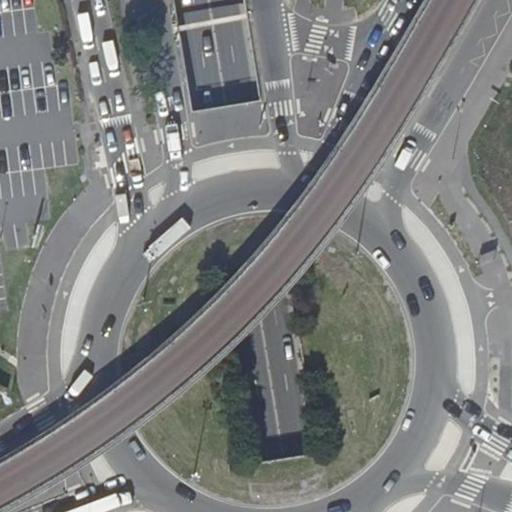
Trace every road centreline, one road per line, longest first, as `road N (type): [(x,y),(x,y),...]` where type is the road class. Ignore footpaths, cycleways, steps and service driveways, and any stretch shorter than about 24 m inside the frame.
road 1 (trunk): [(296,511),(205,0)]
road 2 (primary): [(384,242),(411,157),(504,0)]
road 3 (primary): [(86,0),(137,245)]
road 4 (trunk): [(149,0),(176,158),(169,221)]
road 5 (primary): [(390,19),(297,193)]
road 6 (trunk): [(287,192),(268,20)]
road 7 (primary): [(434,395),(423,307),(384,242)]
road 8 (primary): [(390,19),(354,40),(287,34),(268,20)]
road 9 (primary): [(137,245),(102,303),(91,366)]
road 10 (primary): [(287,192),(229,196),(169,221)]
road 11 (primary): [(91,366),(95,400),(138,476)]
